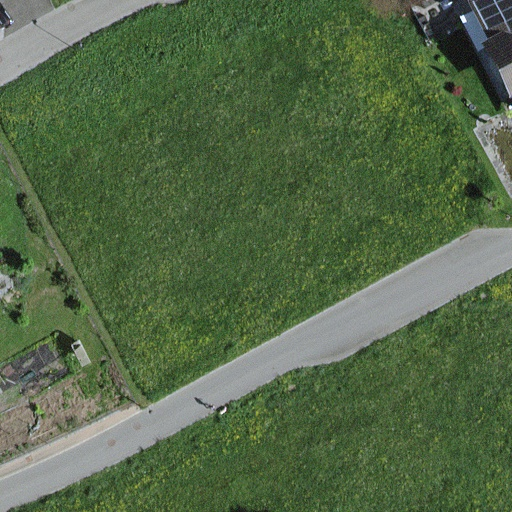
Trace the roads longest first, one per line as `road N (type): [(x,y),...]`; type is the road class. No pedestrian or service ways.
road 1 (residential): [(511,248),(0,496)]
road 2 (residential): [(0,68),(130,0)]
